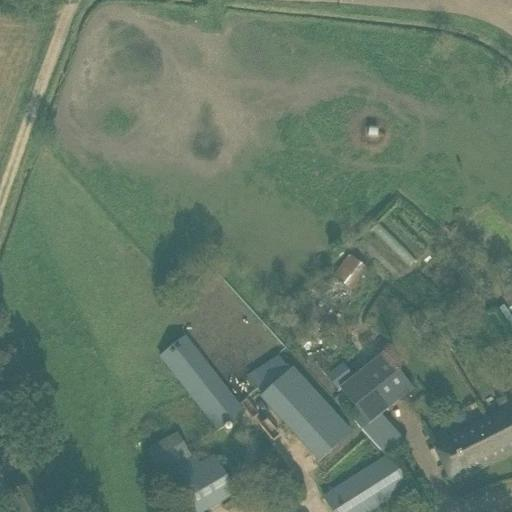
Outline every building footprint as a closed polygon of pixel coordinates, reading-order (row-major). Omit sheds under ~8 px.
[(159,358),(217,432),(244,411),(185,337),(159,358)] [(367,425),(412,390),(384,354),(339,389),(342,393),(334,400),(340,407),(348,400),(367,425)] [(259,390),(286,371),(277,357),(249,376),(259,390)] [(511,453),(511,392),(495,402),(501,413),(478,425),(496,462),(511,453)] [(451,484),(496,462),(478,425),(433,448),(451,484)] [(388,456),(322,497),(331,511),(369,511),(408,488),(388,456)] [(237,496),(214,458),(170,484),(187,511),(208,511),(223,503),(226,509),(233,505),(230,500),(237,496)] [(284,487),(272,469),(257,479),(269,497),(284,487)] [(15,511),(39,511),(25,486),(7,496),(15,511)]
